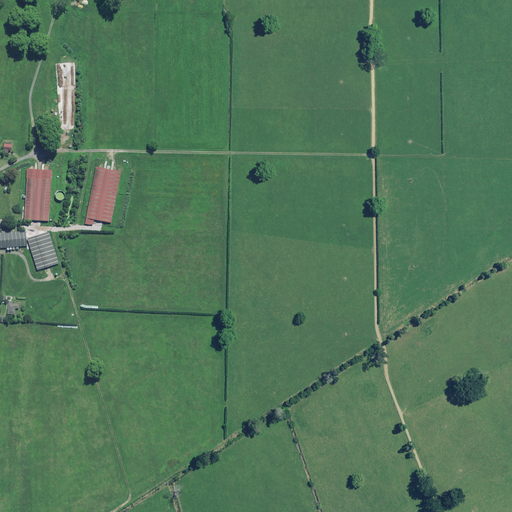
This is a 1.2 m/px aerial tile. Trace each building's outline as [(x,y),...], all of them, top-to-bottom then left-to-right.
[(11,145),(3,144),(3,148),(4,149),(3,153),(8,153),(8,151),(11,151),(11,145)] [(94,220),(111,223),(121,172),(95,167),(86,218),(84,224),(93,225),(94,220)] [(51,180),(26,178),(24,220),(48,221),(51,180)] [(0,248),(6,248),(19,247),(26,246),(25,231),(0,233),(0,248)] [(45,268),(59,264),(49,232),(41,235),(35,236),(27,239),(37,270),(45,268)] [(8,302),(8,304),(7,314),(15,315),(15,309),(18,309),(19,305),(12,304),(12,302),(8,302)]
